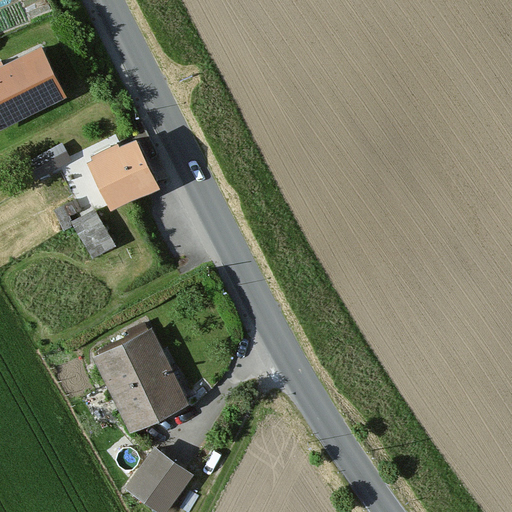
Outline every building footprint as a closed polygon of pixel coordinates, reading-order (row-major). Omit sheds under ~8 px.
[(49,52),(0,75),(0,133),(72,99),(49,52)] [(144,146),(95,169),(117,214),(166,191),(144,146)] [(60,150),(36,161),(44,179),(68,167),(60,150)] [(106,204),(77,214),(88,246),(117,236),(106,204)] [(153,335),(98,360),(132,432),(186,407),(153,335)] [(168,511),(191,479),(150,452),(122,493),(150,511),(168,511)]
